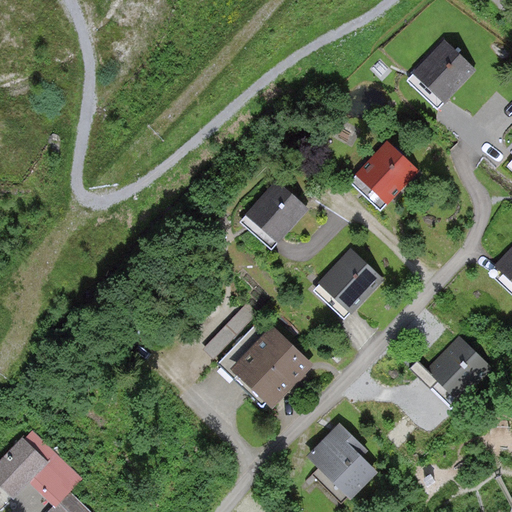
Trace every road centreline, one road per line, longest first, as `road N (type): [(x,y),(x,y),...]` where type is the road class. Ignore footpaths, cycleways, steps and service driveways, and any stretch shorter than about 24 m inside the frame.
road 1 (track): [(391,0),(316,45),(111,201),(89,199),(79,187),(89,53),(71,0)]
road 2 (residential): [(223,511),(473,246),(483,203),(467,156),(484,124)]
road 3 (track): [(0,359),(89,199),(289,0)]
